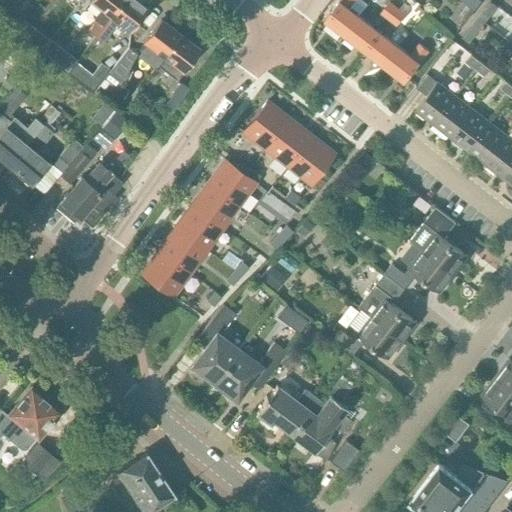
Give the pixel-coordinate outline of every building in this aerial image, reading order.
[(0,0),(0,21),(3,23),(14,9),(0,0)] [(136,0),(124,0),(110,16),(102,25),(95,20),(87,30),(103,42),(118,22),(119,23),(117,28),(123,33),(128,30),(130,32),(148,9),(136,0)] [(110,16),(124,0),(90,0),(90,1),(110,16)] [(346,36),(362,17),(348,7),(353,0),(339,0),(325,19),(346,36)] [(389,21),(399,8),(402,4),(396,0),(390,0),(380,14),(389,21)] [(471,0),(468,5),(474,9),(481,0),(480,0),(471,0)] [(480,14),(486,20),(497,6),(490,1),(480,14)] [(465,20),(474,9),(468,5),(460,15),(465,20)] [(399,8),(389,21),(396,27),(406,14),(399,8)] [(469,43),(486,20),(480,14),(462,37),(468,42),(469,43)] [(365,51),(384,26),(378,21),(373,26),(362,17),(346,36),(365,51)] [(160,18),(142,42),(164,58),(181,35),(160,18)] [(24,20),(15,32),(39,51),(48,39),(24,20)] [(386,67),(401,48),(386,36),(390,30),(384,26),(365,51),(386,67)] [(164,58),(158,65),(167,72),(177,80),(183,72),(200,49),(182,35),(181,35),(164,58)] [(106,76),(129,46),(120,39),(103,59),(105,61),(103,64),(107,66),(102,72),(106,76)] [(401,48),(386,67),(405,81),(420,61),(420,60),(428,50),(420,44),(411,55),(401,48)] [(63,50),(54,62),(56,63),(67,71),(76,59),(64,50),(63,50)] [(475,70),(481,62),(471,55),(466,62),(475,70)] [(481,62),(475,70),(484,77),(490,69),(481,62)] [(456,73),(465,80),(473,70),(465,63),(456,73)] [(9,74),(1,84),(8,90),(17,81),(9,74)] [(509,96),(511,91),(511,85),(505,80),(500,89),(509,96)] [(179,81),(163,103),(172,109),(188,87),(179,81)] [(433,123),(455,95),(437,81),(415,109),(433,123)] [(15,86),(0,103),(0,111),(7,117),(10,113),(23,98),(25,95),(15,86)] [(450,136),(472,108),(455,95),(433,123),(450,136)] [(267,101),(243,132),(265,149),(289,118),(267,101)] [(467,150),(489,121),(472,108),(450,136),(467,150)] [(5,127),(0,132),(0,159),(9,166),(26,145),(44,123),(35,115),(26,126),(14,116),(5,127)] [(289,118),(265,149),(287,166),(311,135),(289,118)] [(484,163),(507,135),(489,121),(467,150),(484,163)] [(26,145),(9,166),(30,184),(31,183),(48,163),(35,152),(53,130),(44,123),(26,145)] [(100,128),(94,136),(107,146),(113,139),(100,128)] [(311,135),(287,166),(293,171),(309,184),(333,153),(317,140),(311,135)] [(502,176),(511,162),(511,138),(507,135),(484,163),(502,176)] [(67,165),(79,151),(79,150),(81,148),(71,140),(57,156),(67,165)] [(79,151),(67,165),(68,165),(59,175),(68,183),(92,156),(94,152),(85,145),(80,151),(79,151)] [(122,150),(115,158),(122,164),(129,156),(122,150)] [(365,172),(374,160),(364,152),(355,165),(365,172)] [(223,159),(206,183),(238,206),(255,183),(245,175),(235,168),(223,159)] [(122,182),(98,162),(83,180),(80,177),(59,202),(57,207),(74,221),(80,216),(92,227),(117,198),(113,194),(122,182)] [(240,162),(236,166),(245,173),(249,168),(240,162)] [(511,162),(502,176),(511,184),(511,162)] [(249,168),(245,173),(254,180),(258,175),(249,168)] [(206,183),(190,205),(221,229),(238,206),(206,183)] [(289,190),(285,197),(295,203),(299,197),(289,190)] [(190,205),(173,228),(205,251),(221,229),(190,205)] [(410,240),(423,249),(454,274),(468,255),(444,237),(455,222),(435,207),(428,216),(410,240)] [(305,218),(296,229),(304,236),(313,225),(305,218)] [(277,219),(270,228),(277,234),(285,225),(277,219)] [(173,228),(157,250),(189,273),(205,251),(173,228)] [(262,238),(269,244),(277,234),(270,228),(262,238)] [(440,292),(454,274),(423,249),(408,268),(404,273),(392,263),(384,273),(404,288),(416,273),(440,292)] [(142,270),(141,272),(173,295),(174,294),(189,273),(157,250),(142,270)] [(246,252),(235,265),(243,271),(253,259),(246,252)] [(270,265),(259,278),(275,291),(286,277),(270,265)] [(224,278),(229,283),(231,285),(240,276),(237,274),(232,269),(224,278)] [(395,300),(404,288),(384,273),(359,306),(370,315),(403,340),(416,322),(391,302),(394,299),(395,300)] [(213,290),(205,299),(210,304),(212,306),(220,297),(218,295),(213,290)] [(213,382),(238,349),(218,334),(235,313),(222,303),(198,335),(208,343),(191,365),(213,382)] [(389,358),(403,340),(370,315),(356,334),(357,334),(353,340),(340,330),(333,339),(353,355),(365,339),(389,358)] [(308,325),(296,341),(307,350),(319,334),(308,325)] [(238,349),(213,382),(235,399),(252,377),(262,384),(286,352),(274,343),(257,364),(238,349)] [(511,361),(508,359),(495,376),(511,389),(511,361)] [(511,389),(495,376),(481,394),(505,413),(498,423),(511,433),(511,389)] [(309,410),(291,435),(324,460),(333,442),(327,434),(333,426),(332,425),(346,407),(339,402),(350,386),(338,378),(327,393),(329,394),(328,394),(330,395),(315,415),(309,410)] [(330,395),(328,394),(323,402),(305,388),(297,399),(277,384),(256,413),(270,424),(273,421),(291,435),(309,410),(315,415),(330,395)] [(38,439),(61,411),(31,387),(8,414),(1,408),(0,409),(0,435),(1,434),(20,449),(26,449),(36,437),(38,439)] [(345,440),(330,461),(335,465),(342,470),(351,457),(357,449),(345,440)] [(34,472),(50,453),(38,443),(22,461),(34,472)] [(143,511),(146,511),(173,494),(146,452),(117,471),(143,511)] [(457,477),(439,463),(410,502),(423,511),(483,511),(507,481),(461,464),(457,477)] [(75,491),(72,485),(60,493),(63,498),(61,500),(69,511),(70,511),(91,499),(83,486),(75,491)]
